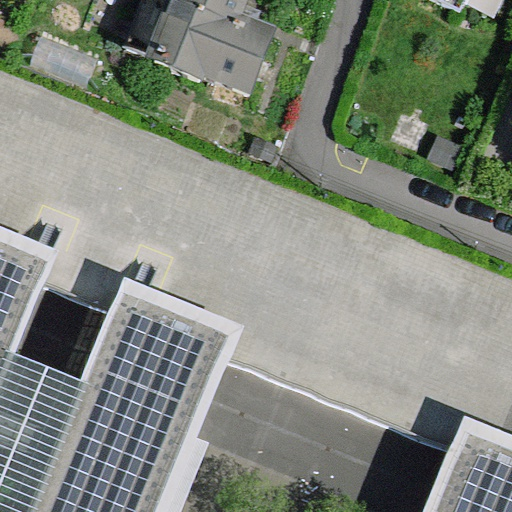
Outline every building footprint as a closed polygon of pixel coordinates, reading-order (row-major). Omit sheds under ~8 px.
[(242,8),(220,0),(182,0),(157,63),(252,98),(272,45),(235,31),(242,8)] [(433,0),(468,17),(476,0),(480,0),(486,3),(487,0),(433,0)] [(0,267),(56,290),(126,318),(247,367),(468,456),(511,473),(511,277),(0,70),(0,267)] [(0,267),(0,428),(56,290),(0,267)] [(188,511),(247,367),(126,318),(46,511),(188,511)] [(511,511),(511,473),(468,456),(444,511),(511,511)]
